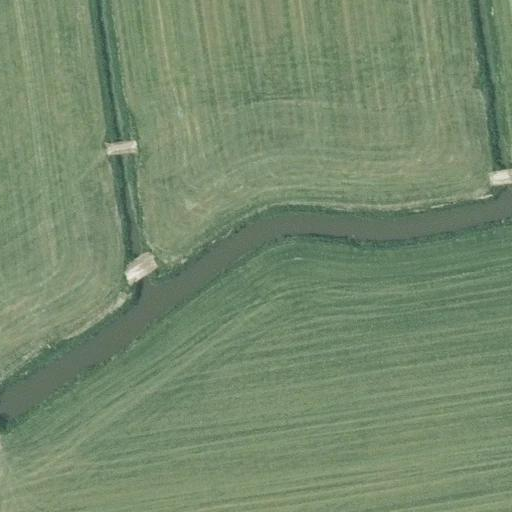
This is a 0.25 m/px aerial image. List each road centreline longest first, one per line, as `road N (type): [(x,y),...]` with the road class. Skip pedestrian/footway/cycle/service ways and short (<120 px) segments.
road 1 (track): [(0,377),(115,298),(127,276),(246,208),(285,195),(419,199),(511,176)]
road 2 (track): [(0,451),(4,457),(253,276)]
road 3 (track): [(511,255),(357,261)]
